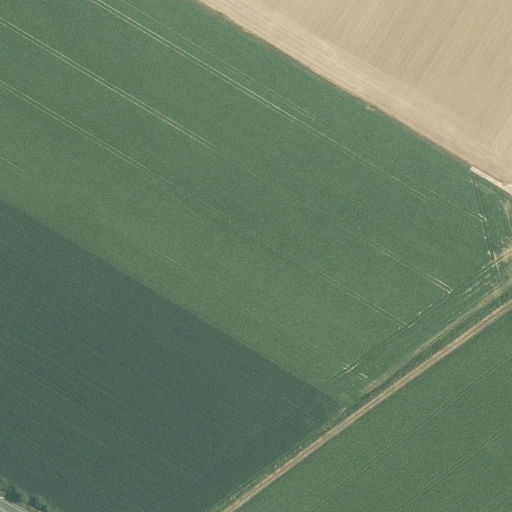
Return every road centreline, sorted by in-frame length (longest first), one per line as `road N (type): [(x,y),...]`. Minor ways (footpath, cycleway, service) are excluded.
road 1 (track): [(185,0),(478,176)]
road 2 (track): [(511,319),(247,511)]
